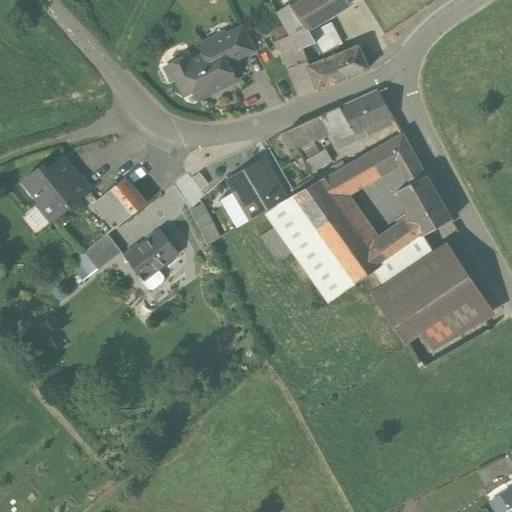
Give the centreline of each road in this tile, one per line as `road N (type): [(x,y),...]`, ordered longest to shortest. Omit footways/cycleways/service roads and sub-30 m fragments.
road 1 (unclassified): [(42,0),(142,110),(177,133),(230,134),(398,72)]
road 2 (residential): [(511,298),(398,72)]
